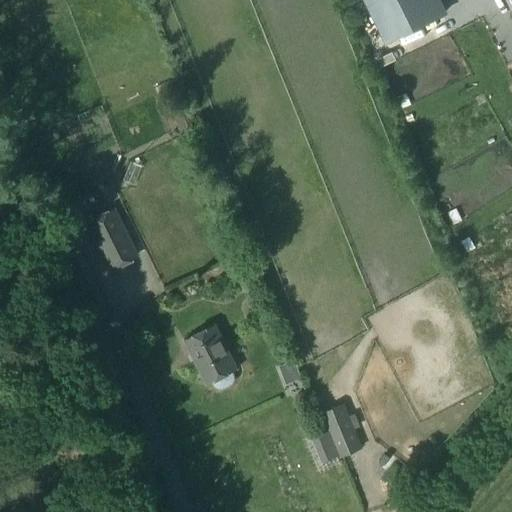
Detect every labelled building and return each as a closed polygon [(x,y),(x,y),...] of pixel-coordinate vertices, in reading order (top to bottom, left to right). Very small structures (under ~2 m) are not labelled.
[(434,0),(364,0),(386,43),(442,16),(434,0)] [(406,94),(397,98),(401,107),(409,103),(406,94)] [(184,99),(169,104),(181,135),(197,129),(185,99),(184,99)] [(456,210),(447,215),(452,224),(460,220),(456,210)] [(111,268),(136,255),(114,212),(89,224),(111,268)] [(468,239),(461,243),(466,252),(474,247),(468,239)] [(91,313),(107,305),(79,249),(63,257),(91,313)] [(232,382),(233,379),(232,376),(231,372),(236,370),(215,326),(185,340),(207,384),(212,382),(214,385),(216,388),(219,389),(223,388),(229,385),(232,382)] [(347,418),(343,406),(321,415),(339,457),(360,449),(352,431),(360,428),(355,415),(347,418)] [(321,462),(336,456),(327,434),(313,440),(321,462)]
